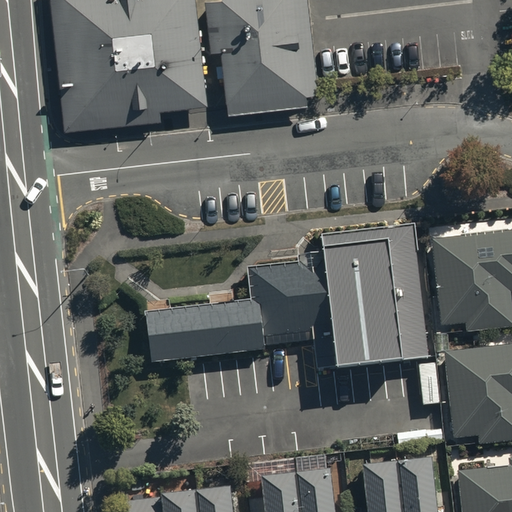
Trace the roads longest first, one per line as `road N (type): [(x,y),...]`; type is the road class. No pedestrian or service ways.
road 1 (residential): [(17,180),(452,130),(511,141)]
road 2 (secondary): [(53,511),(17,180)]
road 3 (secondary): [(17,180),(0,6)]
